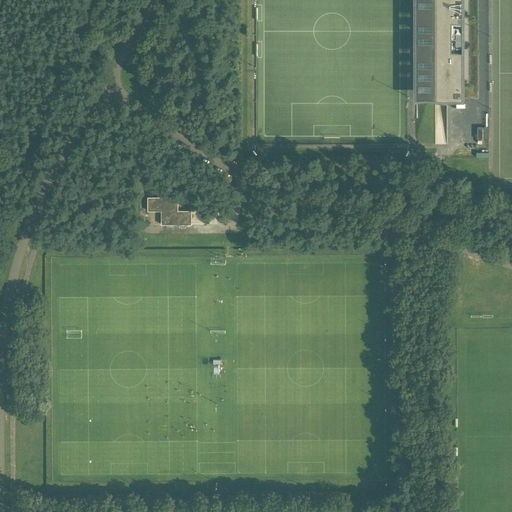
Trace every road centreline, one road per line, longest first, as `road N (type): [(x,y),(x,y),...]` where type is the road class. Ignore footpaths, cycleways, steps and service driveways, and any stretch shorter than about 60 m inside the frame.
road 1 (unclassified): [(511,264),(226,166),(105,82)]
road 2 (unclassified): [(105,82),(34,208),(0,346)]
